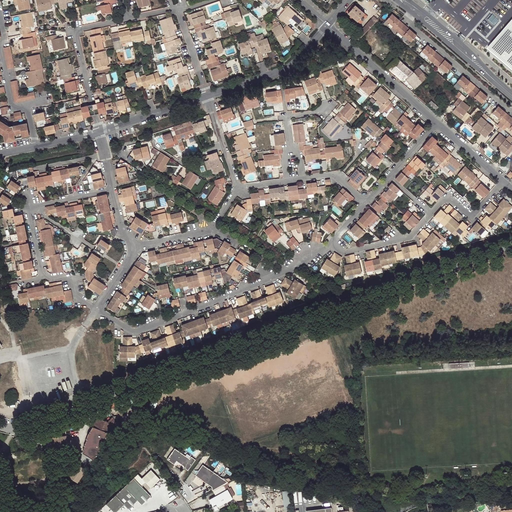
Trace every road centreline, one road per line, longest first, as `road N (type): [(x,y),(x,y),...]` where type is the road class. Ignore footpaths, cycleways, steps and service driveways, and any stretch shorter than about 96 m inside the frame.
road 1 (residential): [(80,404),(511,245)]
road 2 (residential): [(95,310),(139,329),(289,267)]
road 3 (tertiary): [(511,97),(397,0)]
road 4 (residential): [(323,25),(435,123)]
road 5 (residential): [(205,97),(280,71),(323,25)]
road 6 (residential): [(92,104),(77,32),(125,19)]
